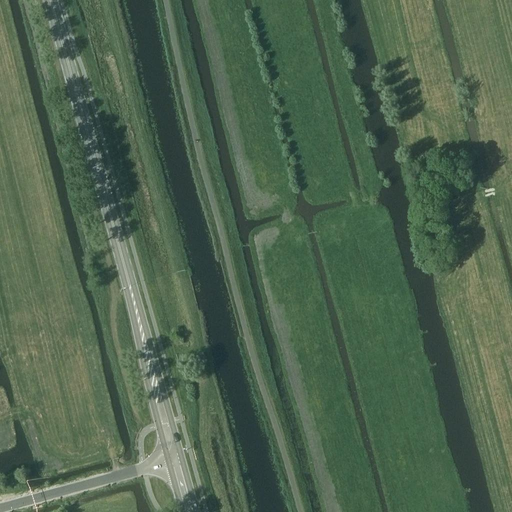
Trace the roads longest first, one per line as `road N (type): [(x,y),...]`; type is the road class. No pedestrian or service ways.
road 1 (unclassified): [(299,511),(240,315),(164,0)]
road 2 (primary): [(176,461),(49,0)]
road 3 (tertiary): [(0,508),(176,461)]
